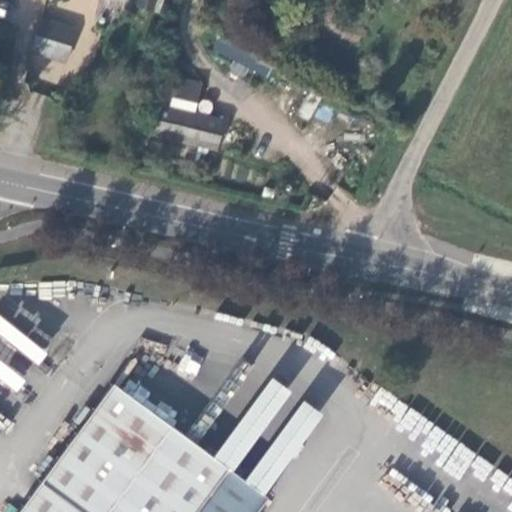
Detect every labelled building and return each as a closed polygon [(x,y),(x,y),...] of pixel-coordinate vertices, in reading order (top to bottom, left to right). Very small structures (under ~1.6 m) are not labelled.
[(154,0),(139,0),(136,10),(151,14),(154,0)] [(29,50),(65,63),(78,30),(43,16),(29,50)] [(219,128),(154,109),(145,138),(213,156),(219,128)] [(215,459),(266,494),(322,412),(298,396),(320,364),(287,342),(281,351),(270,344),(254,368),(260,372),(270,357),(279,364),(215,459)] [(5,511),(186,511),(221,465),(139,406),(145,398),(125,385),(120,393),(103,381),(5,511)]
